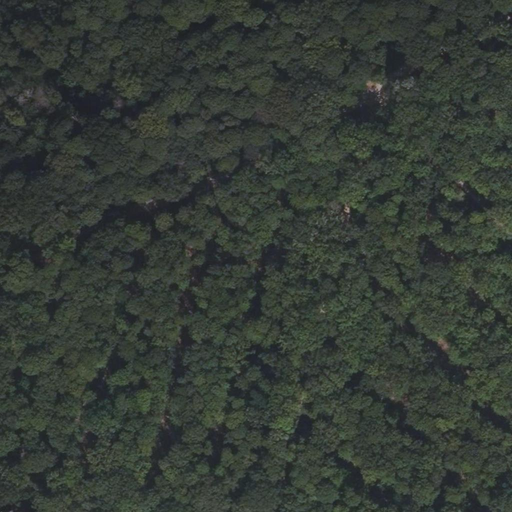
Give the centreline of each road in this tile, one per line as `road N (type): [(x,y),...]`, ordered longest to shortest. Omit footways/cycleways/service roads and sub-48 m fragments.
road 1 (track): [(0,249),(157,203),(382,88),(511,8)]
road 2 (track): [(382,88),(511,229)]
road 3 (track): [(299,0),(382,88)]
